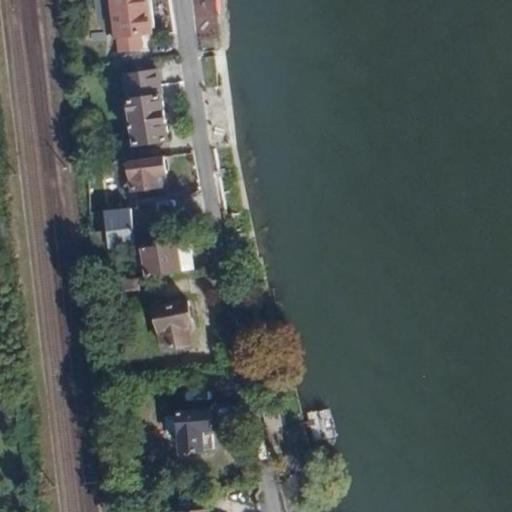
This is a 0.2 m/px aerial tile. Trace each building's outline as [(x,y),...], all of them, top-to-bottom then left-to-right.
[(109,0),(113,36),(116,36),(142,33),(152,32),(148,0),(109,0)] [(142,33),(116,36),(117,53),(143,50),(142,33)] [(158,70),(121,75),(125,101),(157,96),(161,95),(158,70)] [(157,96),(125,101),(132,145),(163,141),(157,96)] [(165,151),(131,156),(135,185),(163,181),(162,167),(167,166),(165,151)] [(169,199),(142,200),(142,229),(169,228),(169,199)] [(108,229),(132,227),(130,209),(106,212),(108,229)] [(132,227),(108,229),(112,248),(135,245),(132,227)] [(178,238),(146,243),(150,273),(182,268),(178,238)] [(148,292),(145,273),(114,277),(117,296),(148,292)] [(189,301),(155,306),(160,349),(188,346),(186,325),(192,323),(189,301)] [(207,406),(174,410),(179,450),(201,447),(199,429),(210,427),(207,406)]
